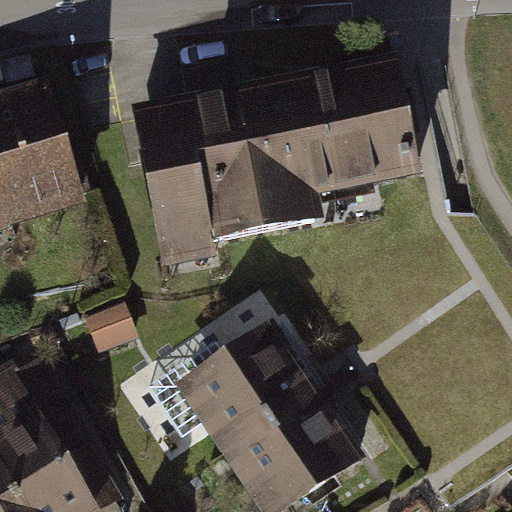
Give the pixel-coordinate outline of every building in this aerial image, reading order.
[(395,71),(138,119),(165,257),(321,228),(316,202),(416,183),(395,71)] [(0,105),(0,240),(86,214),(48,90),(0,105)] [(201,394),(245,475),(341,422),(297,342),(201,394)] [(104,511),(39,410),(0,435),(0,499),(8,511),(104,511)] [(359,511),(383,499),(341,422),(245,475),(265,511),(359,511)] [(0,511),(8,511),(0,499),(0,511)]
